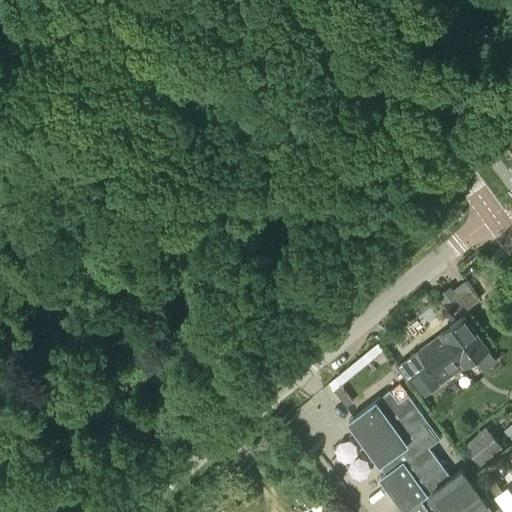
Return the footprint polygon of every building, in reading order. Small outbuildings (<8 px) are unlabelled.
[(441,295),(452,312),(465,303),(454,286),(441,295)] [(407,380),(429,364),(447,351),(450,354),(478,334),(464,315),(441,332),(442,333),(397,366),(407,380)] [(447,351),(429,364),(441,381),(463,365),(464,366),(467,364),(470,367),(478,361),(484,370),(497,361),(478,334),(450,354),(447,351)] [(411,379),(424,396),(439,385),(426,368),(411,379)] [(408,395),(407,396),(398,384),(349,420),(356,430),(380,463),(387,473),(381,477),(404,509),(400,511),(474,511),(487,503),(462,468),(450,477),(428,446),(439,437),(408,395)] [(479,464),(502,445),(487,427),(464,445),(479,464)] [(491,476),(483,482),(493,495),(501,490),(491,476)] [(507,511),(511,508),(511,490),(508,486),(494,496),(505,511),(507,511)]
